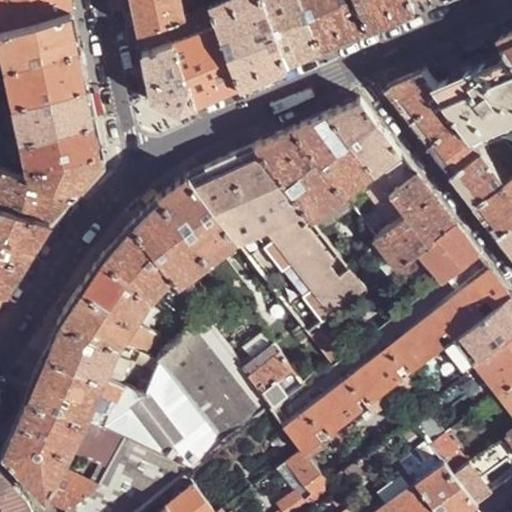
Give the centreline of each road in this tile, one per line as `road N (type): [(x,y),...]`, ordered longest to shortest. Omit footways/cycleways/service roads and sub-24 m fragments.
road 1 (residential): [(511,264),(379,94),(362,60)]
road 2 (tertiary): [(0,361),(79,234),(149,161)]
road 3 (tertiary): [(149,161),(188,135),(362,60)]
road 4 (residential): [(149,161),(132,137),(100,0)]
road 5 (tertiary): [(362,60),(498,0)]
